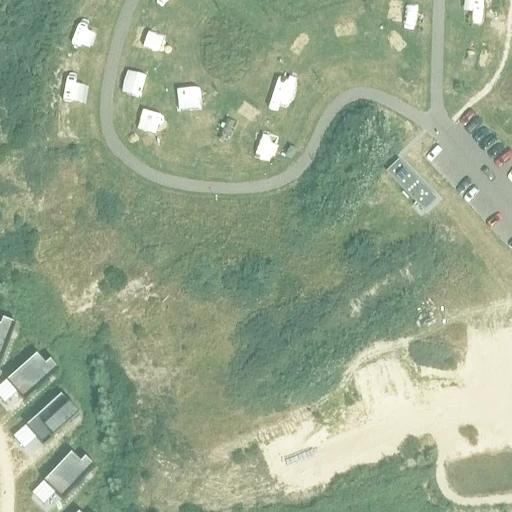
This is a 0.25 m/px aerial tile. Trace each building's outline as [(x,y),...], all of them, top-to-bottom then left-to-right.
[(397,163),(386,173),(386,174),(414,203),(415,204),(420,209),(431,198),(397,163)] [(0,364),(10,338),(6,336),(8,331),(12,333),(15,324),(2,319),(0,324),(0,364)] [(36,355),(5,381),(6,383),(9,380),(16,388),(14,391),(16,394),(24,402),(48,380),(45,377),(49,374),(52,377),(59,371),(50,360),(45,364),(36,355)] [(60,395),(25,427),(26,428),(28,426),(35,434),(33,436),(36,439),(43,448),(73,421),(70,417),(75,412),(70,406),(60,395)] [(70,453),(42,483),(43,484),(45,482),(53,489),(51,491),(54,494),(62,502),(84,478),(81,475),(85,471),(88,474),(94,467),(84,457),(79,462),(70,453)]
